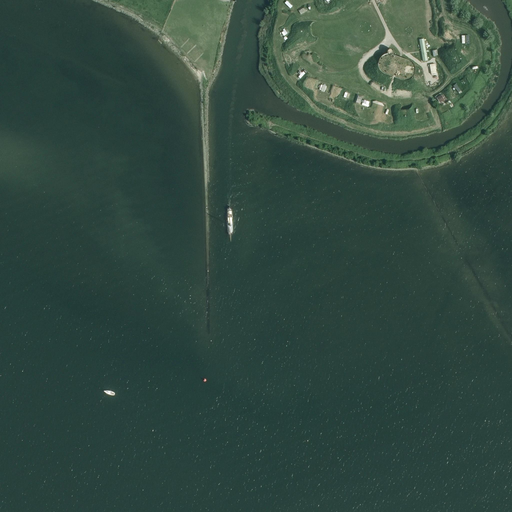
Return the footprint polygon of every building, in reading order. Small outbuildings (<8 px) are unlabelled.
[(304,5),(297,9),(300,14),(307,11),(304,5)] [(303,38),(317,37),(315,37),(314,36),(313,36),(312,35),(311,34),(311,33),(311,28),(311,27),(311,26),(311,25),(312,24),(313,23),(315,22),(301,23),(303,38)] [(419,39),(423,61),(427,60),(424,39),(419,39)] [(454,46),(443,53),(453,69),(464,62),(454,46)] [(309,53),(306,51),(302,57),(312,64),(316,58),(311,55),(309,53)] [(399,57),(392,55),(391,55),(389,55),(388,54),(387,54),(386,54),(385,54),(383,55),(381,56),(380,58),(379,60),(378,63),(378,64),(378,66),(378,68),(380,70),(381,71),(382,72),(383,73),(404,80),(405,81),(406,81),(407,80),(409,80),(411,79),(412,78),(414,76),(415,74),(415,72),(416,70),(416,68),(415,66),(414,65),(414,64),(413,63),(412,62),(410,61),(402,58),(399,57)] [(310,77),(307,76),(305,85),(315,89),(318,80),(315,79),(310,77)] [(336,86),(333,86),(330,95),(340,98),(343,89),(340,88),(336,86)] [(357,94),(354,101),(360,103),(363,96),(361,95),(361,96),(358,95),(358,94),(357,94)] [(376,101),(372,102),(368,113),(380,117),(384,106),(382,103),(376,101)] [(412,118),(412,104),(411,106),(411,107),(410,108),(409,109),(408,109),(407,109),(404,109),(401,109),(400,109),(401,106),(400,108),(399,109),(398,110),(398,111),(398,118),(412,118)]
